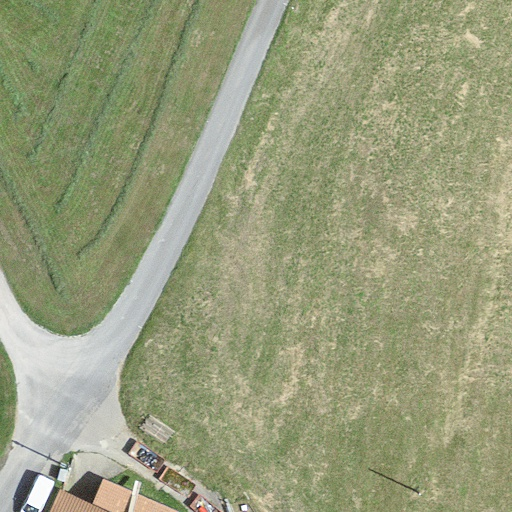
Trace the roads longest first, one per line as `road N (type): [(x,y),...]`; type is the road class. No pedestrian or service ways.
road 1 (unclassified): [(273,0),(200,178),(128,316),(57,389)]
road 2 (unclassified): [(57,389),(0,511)]
road 3 (residential): [(57,389),(0,280)]
